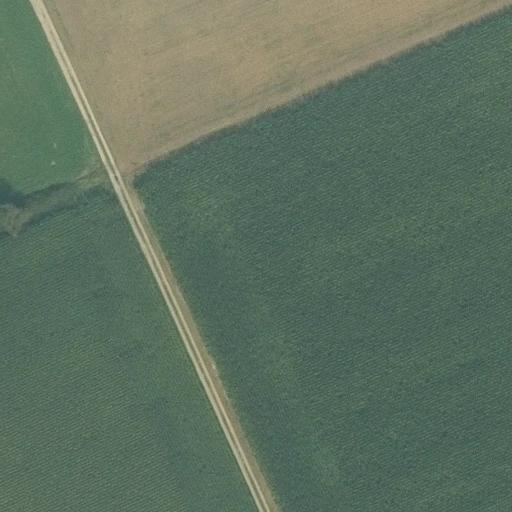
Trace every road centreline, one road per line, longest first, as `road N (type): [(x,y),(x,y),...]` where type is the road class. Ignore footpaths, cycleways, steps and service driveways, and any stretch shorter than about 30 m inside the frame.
road 1 (track): [(107,162),(477,0)]
road 2 (track): [(107,162),(264,511)]
road 3 (track): [(35,0),(107,162)]
